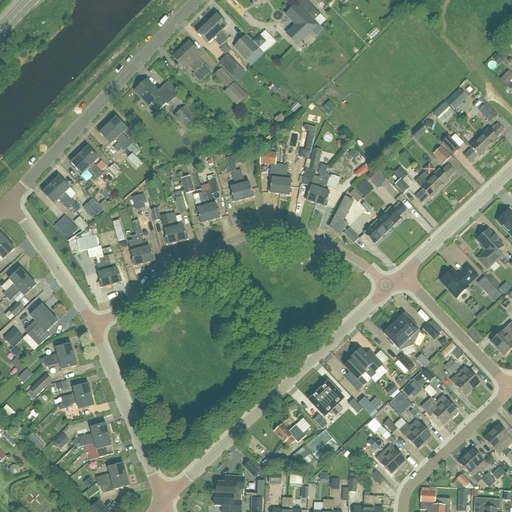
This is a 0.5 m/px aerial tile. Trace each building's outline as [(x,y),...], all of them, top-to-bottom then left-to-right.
[(294,0),(315,21),(320,16),(305,0),(294,0)] [(297,47),(319,27),(297,4),(285,16),(295,26),(285,35),(297,47)] [(207,26),(225,44),(229,40),(222,33),(227,28),(217,17),(207,26)] [(220,48),(225,44),(207,26),(198,35),(208,46),(213,41),(220,48)] [(246,62),(259,50),(246,36),(233,48),(246,62)] [(259,49),(266,43),(260,36),(253,42),(259,49)] [(185,72),(188,70),(190,68),(195,74),(193,76),(200,83),(210,74),(198,60),(202,57),(189,43),(173,58),(178,64),(176,66),(180,70),(182,68),(185,72)] [(221,50),(226,56),(230,52),(225,46),(221,50)] [(498,67),(505,60),(500,54),(493,61),(498,67)] [(231,77),(240,68),(228,55),(219,64),(231,77)] [(227,88),(234,83),(222,70),(216,76),(227,88)] [(511,78),(507,74),(500,80),(506,86),(511,80),(511,78)] [(147,82),(145,84),(136,92),(149,106),(151,104),(158,112),(166,105),(168,106),(174,100),(165,91),(160,96),(148,83),(147,82)] [(236,107),(247,98),(234,84),(224,94),(236,107)] [(447,104),(454,111),(458,107),(451,99),(447,104)] [(433,115),(437,119),(449,108),(445,104),(433,115)] [(490,123),(497,116),(486,105),(479,112),(490,123)] [(186,130),(196,121),(185,109),(175,117),(186,130)] [(108,126),(126,146),(129,142),(122,135),(127,130),(116,119),(108,126)] [(416,141),(427,131),(421,125),(399,145),(402,149),(413,138),(416,141)] [(479,139),(489,150),(499,141),(498,139),(505,132),(498,125),(491,132),(489,130),(479,139)] [(123,149),(126,146),(108,126),(99,134),(110,146),(115,141),(123,149)] [(304,130),(305,132),(310,133),(305,153),(301,152),(300,158),(309,160),(317,129),(306,127),(304,128),(304,130)] [(452,157),(460,149),(449,137),(441,145),(452,157)] [(232,152),(239,151),(236,139),(229,141),(232,152)] [(480,158),(489,150),(479,139),(470,148),(472,150),(465,157),(471,163),(478,156),(480,158)] [(133,145),(129,149),(135,155),(139,152),(133,145)] [(88,148),(79,156),(99,177),(100,178),(104,175),(94,165),(99,160),(88,148)] [(443,166),(451,158),(441,148),(433,155),(443,166)] [(317,172),(321,152),(313,150),(309,170),(305,169),(304,177),(314,179),(315,177),(316,172),(317,172)] [(354,151),(350,154),(355,159),(359,156),(354,151)] [(235,166),(242,164),(239,152),(232,154),(235,166)] [(392,163),(400,156),(396,152),(389,159),(392,163)] [(275,167),(277,155),(261,153),(260,165),(275,167)] [(132,155),(128,160),(136,168),(140,163),(132,155)] [(79,156),(71,164),(82,176),(87,171),(96,181),(99,177),(79,156)] [(234,162),(227,163),(230,174),(236,172),(234,162)] [(306,202),(315,205),(325,177),(327,167),(321,165),(318,175),(320,175),(319,178),(315,177),(314,179),(311,187),(308,194),(307,196),(306,195),(304,201),(306,201),(306,202)] [(363,167),(354,175),(358,180),(367,172),(363,167)] [(430,180),(440,191),(450,182),(448,180),(455,173),(449,167),(442,173),(440,171),(430,180)] [(400,179),(405,174),(400,168),(395,173),(400,179)] [(279,196),(283,170),(278,169),(277,180),(272,179),(271,186),(270,186),(270,188),(269,188),(268,194),(270,194),(270,195),(279,196)] [(373,186),(382,177),(375,169),(366,178),(373,186)] [(283,170),(279,196),(289,197),(289,196),(291,197),(292,191),(290,191),(291,189),(290,189),(291,181),(290,181),(291,177),(286,176),(287,170),(283,170)] [(440,191),(430,180),(425,174),(415,183),(423,191),(416,198),(422,205),(429,197),(431,199),(440,191)] [(237,176),(243,202),(253,199),(254,198),(253,192),(252,192),(251,191),(249,184),(244,185),(241,175),(237,176)] [(234,204),(243,202),(237,176),(233,177),(235,187),(230,189),(232,196),(231,196),(232,197),(231,198),(232,204),(234,203),(234,204)] [(186,195),(194,192),(190,177),(181,180),(186,195)] [(325,177),(315,205),(324,208),(325,208),(326,208),(328,202),(327,202),(327,201),(327,200),(329,193),(327,192),(328,188),(326,187),(329,178),(325,177)] [(326,187),(328,188),(336,191),(339,180),(330,177),(329,178),(326,187)] [(59,178),(51,186),(71,208),(75,205),(72,202),(65,194),(70,190),(59,178)] [(101,180),(98,183),(103,188),(107,185),(101,180)] [(401,180),(395,186),(404,195),(409,189),(401,180)] [(203,197),(210,223),(220,220),(220,219),(221,219),(219,213),(218,213),(218,212),(217,212),(216,205),(215,205),(212,195),(219,193),(216,181),(208,183),(211,191),(203,194),(202,194),(203,197)] [(356,189),(362,196),(371,187),(364,181),(356,189)] [(51,186),(42,194),(54,205),(59,201),(68,211),(71,208),(51,186)] [(354,191),(350,195),(358,203),(362,199),(354,191)] [(181,192),(176,193),(177,198),(176,199),(180,214),(187,212),(183,197),(182,197),(181,192)] [(202,209),(197,210),(199,217),(198,217),(198,219),(199,225),(201,224),(201,225),(210,223),(203,197),(202,194),(198,195),(200,203),(202,209)] [(141,197),(133,199),(135,207),(143,205),(141,197)] [(107,215),(122,202),(118,198),(110,204),(109,203),(107,204),(105,202),(99,206),(107,215)] [(93,204),(85,211),(93,220),(101,212),(93,204)] [(381,219),(392,229),(401,220),(399,218),(406,211),(400,205),(392,212),(391,210),(381,219)] [(154,222),(160,221),(157,209),(151,211),(154,222)] [(119,213),(121,219),(128,217),(126,211),(119,213)] [(511,213),(510,211),(497,223),(511,238),(511,213)] [(174,214),(170,215),(171,218),(177,244),(187,242),(187,241),(188,240),(187,235),(186,235),(185,233),(183,226),(181,217),(175,218),(174,214)] [(168,246),(177,244),(171,218),(170,215),(161,217),(161,221),(166,238),(165,238),(165,240),(166,246),(168,246)] [(329,227),(341,235),(348,226),(335,217),(329,227)] [(382,238),(392,229),(381,219),(372,228),(365,235),(374,245),(382,238)] [(68,240),(78,230),(72,224),(67,229),(61,222),(56,227),(62,234),(62,233),(68,240)] [(119,222),(113,224),(119,243),(125,241),(119,222)] [(140,226),(134,228),(137,240),(144,265),(154,263),(153,262),(155,262),(153,256),(152,256),(152,254),(151,255),(149,248),(147,248),(145,242),(143,243),(142,239),(143,238),(140,226)] [(354,245),(359,240),(349,230),(344,235),(354,245)] [(487,271),(502,257),(498,252),(503,247),(488,231),(477,242),(486,252),(477,260),(487,271)] [(88,251),(99,249),(96,236),(77,241),(79,253),(88,251)] [(135,268),(144,265),(137,240),(133,241),(134,245),(136,251),(131,253),(133,260),(132,260),(133,262),(132,262),(133,268),(135,267),(135,268)] [(7,242),(0,248),(0,257),(3,261),(15,250),(7,242)] [(99,249),(88,251),(90,260),(99,258),(100,260),(104,259),(104,258),(101,248),(99,249)] [(108,257),(104,258),(104,259),(111,287),(121,285),(121,284),(122,283),(120,277),(119,278),(119,276),(118,276),(117,269),(111,271),(108,257)] [(100,262),(95,264),(97,270),(99,270),(100,274),(98,274),(100,281),(99,282),(99,283),(98,283),(100,289),(102,289),(102,290),(111,287),(104,259),(100,260),(100,262)] [(478,277),(468,267),(457,277),(452,271),(440,282),(450,292),(449,292),(456,300),(468,288),(467,287),(478,277)] [(6,293),(3,296),(6,299),(9,296),(28,278),(20,270),(9,281),(13,286),(6,293)] [(9,296),(6,299),(9,302),(12,300),(20,292),(25,297),(36,287),(28,278),(9,296)] [(477,285),(494,302),(500,296),(483,278),(477,285)] [(506,284),(500,290),(504,295),(511,289),(506,284)] [(9,312),(14,318),(24,309),(18,303),(9,312)] [(31,333),(50,314),(42,306),(30,317),(35,322),(28,329),(31,333)] [(58,323),(50,314),(31,333),(27,336),(39,348),(50,337),(47,333),(58,323)] [(394,325),(414,346),(420,333),(404,316),(394,325)] [(511,323),(507,328),(491,343),(497,351),(511,336),(511,323)] [(434,342),(440,336),(429,324),(422,330),(434,342)] [(394,325),(384,335),(390,341),(392,347),(394,346),(400,352),(414,346),(394,325)] [(23,338),(14,329),(3,340),(12,349),(23,338)] [(511,336),(497,351),(504,358),(511,350),(511,336)] [(48,363),(74,356),(71,345),(56,349),(57,356),(47,358),(48,363)] [(16,349),(12,353),(20,362),(24,357),(16,349)] [(453,354),(461,363),(465,358),(457,350),(453,354)] [(351,359),(353,361),(353,360),(364,372),(366,374),(371,379),(376,375),(375,373),(381,367),(383,366),(374,356),(371,352),(366,357),(360,351),(351,359)] [(74,356),(48,363),(49,368),(60,365),(61,371),(77,368),(74,356)] [(408,373),(414,367),(403,356),(397,361),(398,362),(408,372),(408,373)] [(353,361),(344,369),(350,375),(345,379),(349,383),(358,392),(367,384),(371,379),(366,374),(364,372),(353,360),(353,361)] [(426,360),(420,365),(424,369),(430,364),(426,360)] [(448,365),(455,372),(459,369),(451,361),(448,365)] [(398,362),(395,365),(405,375),(408,372),(398,362)] [(452,375),(455,372),(448,365),(445,368),(452,375)] [(376,375),(371,379),(375,384),(387,373),(381,367),(375,373),(376,375)] [(457,375),(473,391),(480,384),(465,368),(457,375)] [(24,384),(33,375),(27,370),(18,379),(24,384)] [(429,383),(435,378),(427,370),(422,375),(429,383)] [(465,398),(473,391),(457,375),(450,382),(465,398)] [(52,382),(46,376),(30,391),(36,397),(52,382)] [(426,383),(420,377),(415,381),(421,388),(426,383)] [(57,390),(62,389),(61,383),(50,386),(52,394),(58,393),(57,390)] [(414,383),(406,390),(414,398),(422,391),(414,383)] [(321,391),(319,393),(340,415),(343,411),(338,405),(343,401),(344,400),(343,399),(329,384),(328,384),(327,384),(328,384),(321,390),(320,391),(321,391)] [(66,402),(92,396),(89,385),(73,389),(75,395),(65,398),(66,402)] [(390,398),(398,390),(393,385),(385,392),(390,398)] [(427,385),(422,390),(429,398),(434,393),(427,385)] [(310,401),(309,402),(310,403),(324,417),(324,418),(325,418),(325,417),(330,412),(336,418),(340,415),(319,393),(317,395),(317,394),(316,395),(310,401)] [(401,394),(389,405),(395,411),(406,400),(401,394)] [(63,403),(59,407),(60,411),(68,409),(67,407),(77,404),(79,411),(94,407),(92,396),(66,402),(63,403)] [(435,404),(451,420),(458,413),(443,397),(436,404),(435,404)] [(376,399),(370,405),(375,411),(381,405),(376,399)] [(433,415),(443,427),(451,420),(435,404),(436,404),(432,399),(421,409),(430,418),(433,415)] [(353,400),(348,405),(357,415),(363,410),(353,400)] [(415,409),(410,414),(414,418),(419,414),(415,409)] [(318,416),(313,421),(323,431),(328,426),(318,416)] [(394,426),(397,430),(399,432),(406,425),(401,419),(394,426)] [(303,420),(297,425),(304,434),(310,428),(303,420)] [(374,420),(367,427),(374,434),(377,432),(386,441),(390,437),(374,420)] [(393,434),(397,430),(394,426),(388,420),(384,425),(393,434)] [(409,428),(424,444),(432,437),(417,421),(409,428)] [(14,448),(20,442),(3,425),(0,428),(0,431),(4,435),(2,437),(14,448)] [(83,442),(109,436),(106,425),(91,429),(92,435),(82,438),(83,442)] [(304,434),(297,425),(288,433),(282,427),(275,433),(284,444),(285,443),(289,448),(295,442),(296,441),(298,443),(306,436),(304,434)] [(424,444),(409,428),(406,425),(399,432),(417,451),(424,444)] [(511,441),(498,427),(491,434),(506,450),(510,454),(511,452),(511,441)] [(293,457),(308,476),(337,452),(333,447),(336,445),(325,431),(293,457)] [(491,434),(484,440),(499,456),(502,454),(506,458),(507,457),(511,462),(511,455),(510,454),(506,450),(491,434)] [(61,450),(69,442),(63,435),(54,443),(61,450)] [(109,436),(83,442),(86,454),(112,447),(109,436)] [(375,451),(378,448),(371,440),(368,443),(375,451)] [(383,453),(398,469),(405,462),(390,446),(383,453)] [(466,458),(481,474),(488,467),(473,451),(466,458)] [(391,476),(398,469),(383,453),(376,460),(391,476)] [(484,477),(481,474),(466,458),(458,464),(477,485),(481,481),(489,489),(492,486),(484,477)] [(254,479),(260,473),(250,462),(243,468),(254,479)] [(99,477),(100,482),(126,476),(124,465),(108,469),(109,475),(99,477)] [(64,482),(71,475),(67,470),(59,477),(64,482)] [(380,486),(385,482),(376,472),(371,477),(380,486)] [(484,477),(492,486),(496,482),(488,474),(484,477)] [(281,486),(282,475),(269,475),(269,485),(281,486)] [(126,476),(100,482),(103,493),(129,487),(126,476)] [(303,477),(290,476),(290,486),(302,487),(303,477)] [(242,497),(243,497),(244,478),(231,478),(231,484),(218,484),(217,495),(217,496),(242,497)] [(91,480),(85,485),(88,489),(94,484),(91,480)] [(458,490),(458,502),(467,503),(467,491),(458,490)] [(421,493),(421,504),(435,505),(434,511),(449,511),(451,500),(435,499),(435,494),(421,493)] [(217,496),(217,495),(215,495),(215,507),(228,508),(227,511),(240,511),(242,497),(217,496)] [(368,511),(370,497),(364,497),(364,508),(354,508),(354,511),(368,511)] [(370,497),(368,511),(383,511),(383,509),(374,509),(375,498),(370,497)] [(262,499),(252,499),(251,511),(261,511),(262,499)] [(287,511),(288,499),(283,499),(282,510),(273,510),(272,511),(287,511)] [(288,499),(287,511),(301,511),(302,511),(293,511),(293,500),(288,499)] [(500,501),(492,500),(475,499),(474,511),(495,511),(495,510),(499,510),(500,501)] [(327,511),(329,501),(323,501),(322,511),(314,511),(313,511),(327,511)] [(108,511),(98,502),(90,510),(91,511),(108,511)]
